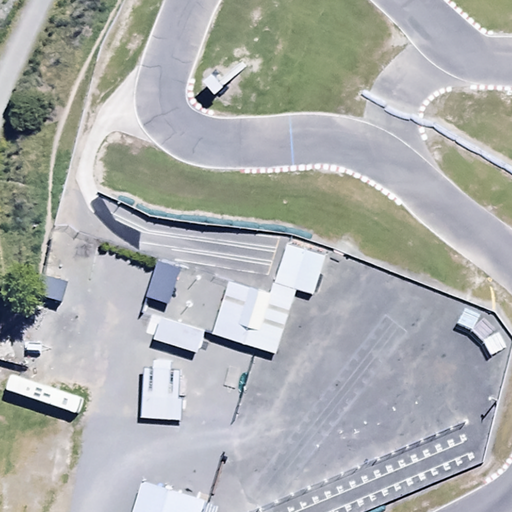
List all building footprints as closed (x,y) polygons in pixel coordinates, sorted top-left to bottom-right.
[(264,294),(230,284),(215,336),(279,355),(296,293),(311,298),(322,259),(288,250),(279,283),(268,280),(264,294)] [(183,273),(163,266),(151,305),(167,310),(168,306),(172,307),(183,273)] [(206,334),(163,320),(156,342),(199,356),(206,334)] [(153,369),(144,369),(143,422),(179,423),(179,425),(183,425),(184,372),(174,372),(174,363),(153,363),(153,369)] [(214,511),(216,508),(152,486),(143,511),(214,511)]
